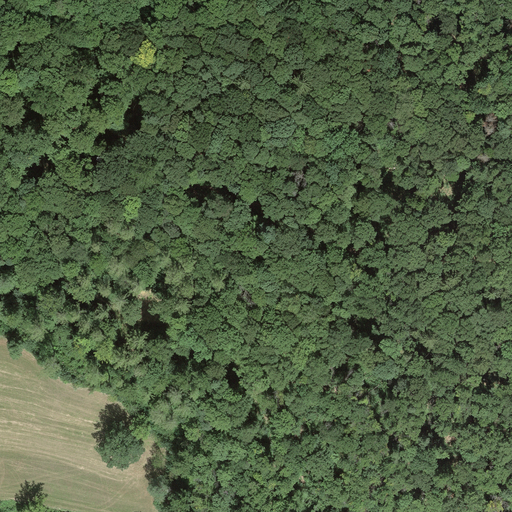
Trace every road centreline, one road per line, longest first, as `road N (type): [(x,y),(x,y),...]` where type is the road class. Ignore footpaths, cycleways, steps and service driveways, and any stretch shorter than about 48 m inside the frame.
road 1 (track): [(0,158),(37,149),(83,122),(107,126),(181,178),(271,204),(378,257),(445,264),(507,255)]
road 2 (track): [(0,257),(109,291),(204,335),(258,385)]
